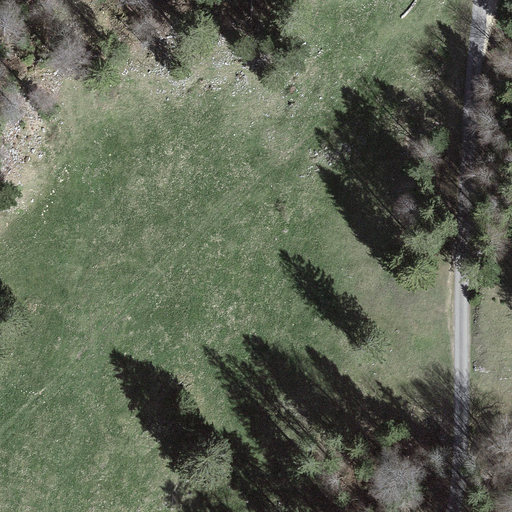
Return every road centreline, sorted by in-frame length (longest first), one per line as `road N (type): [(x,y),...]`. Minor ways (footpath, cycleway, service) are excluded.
road 1 (track): [(39,511),(76,332),(86,46),(66,0)]
road 2 (unclassified): [(455,511),(462,272),(485,0)]
